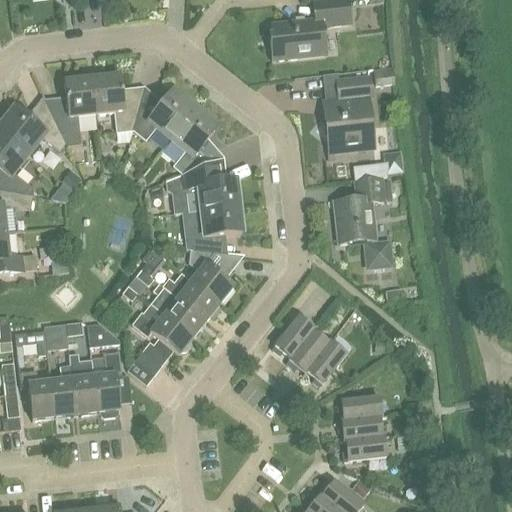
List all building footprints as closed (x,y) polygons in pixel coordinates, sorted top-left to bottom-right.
[(275,63),(326,58),(323,30),(350,27),(347,2),(312,5),(314,24),(271,28),(275,63)] [(340,112),(324,114),(329,156),(372,152),(368,110),(397,108),(393,72),(373,74),(367,74),(368,81),(337,84),(340,112)] [(93,81),(97,117),(115,115),(117,136),(134,134),(142,103),(124,105),(123,93),(121,78),(93,81)] [(79,119),(97,117),(93,81),(65,85),(67,100),(68,111),(51,113),(63,137),(81,135),(79,119)] [(156,131),(170,142),(195,111),(174,94),(165,106),(157,115),(142,103),(134,134),(146,143),(156,131)] [(0,128),(0,135),(28,158),(30,156),(34,159),(40,150),(36,147),(42,140),(60,153),(66,145),(63,137),(51,113),(38,129),(27,120),(24,118),(15,110),(0,128)] [(195,111),(170,142),(185,154),(173,169),(183,177),(183,178),(210,166),(197,155),(208,141),(218,129),(195,111)] [(25,162),(28,158),(0,135),(0,171),(3,173),(0,176),(0,192),(24,197),(32,198),(34,191),(31,189),(14,175),(18,171),(22,172),(27,166),(25,162)] [(219,184),(217,164),(183,178),(183,179),(165,186),(166,195),(176,201),(185,200),(187,215),(238,208),(235,182),(219,184)] [(60,187),(71,196),(81,184),(70,175),(60,187)] [(381,185),(381,183),(355,186),(357,204),(335,206),(339,248),(364,245),(367,268),(372,272),(386,270),(390,265),(388,246),(374,248),(374,244),(370,206),(383,205),(383,203),(393,202),(391,184),(381,185)] [(24,197),(0,192),(1,207),(2,208),(29,213),(32,198),(24,197)] [(192,253),(213,255),(211,238),(224,237),(241,235),(238,208),(187,215),(187,217),(201,215),(203,231),(190,233),(191,246),(183,247),(183,254),(192,253)] [(8,261),(5,235),(0,235),(0,277),(36,273),(34,258),(8,261)] [(204,266),(213,255),(192,253),(189,269),(197,275),(190,284),(219,307),(233,289),(204,266)] [(52,278),(68,277),(67,262),(53,264),(51,267),(52,278)] [(146,266),(142,272),(152,280),(156,274),(146,266)] [(147,291),(153,283),(151,281),(152,280),(142,272),(135,281),(147,291)] [(219,307),(190,284),(180,276),(173,285),(168,281),(162,288),(164,290),(170,295),(206,324),(219,307)] [(163,317),(193,340),(206,324),(170,295),(164,290),(162,288),(160,287),(154,294),(158,297),(150,306),(164,317),(163,317)] [(132,305),(137,298),(127,290),(122,297),(132,305)] [(164,317),(150,306),(143,316),(141,315),(131,327),(147,339),(150,335),(158,342),(153,348),(166,359),(171,352),(178,358),(193,340),(163,317),(164,317)] [(287,366),(313,332),(297,320),(271,352),(278,358),(281,354),(289,361),(285,365),(287,366)] [(67,340),(76,339),(82,339),(81,326),(78,326),(75,327),(65,328),(67,340)] [(67,340),(65,328),(44,330),(44,334),(47,358),(47,354),(68,352),(67,340)] [(90,351),(120,348),(120,344),(118,343),(99,328),(87,329),(90,351)] [(327,345),(313,334),(314,333),(313,332),(287,366),(294,372),(297,369),(304,375),(329,344),(328,343),(327,345)] [(47,358),(44,334),(14,337),(15,350),(18,376),(20,392),(28,392),(32,424),(54,421),(50,384),(38,386),(37,374),(20,376),(20,370),(24,370),(22,349),(36,347),(37,359),(47,358)] [(319,389),(345,357),(329,344),(304,375),(305,376),(306,374),(314,381),(312,384),(319,389)] [(0,356),(12,355),(11,345),(0,346),(0,356)] [(161,369),(168,361),(166,359),(153,348),(149,345),(142,353),(161,369)] [(383,358),(383,347),(374,347),(374,357),(383,358)] [(153,378),(161,369),(142,353),(134,363),(153,378)] [(105,378),(93,379),(97,416),(99,416),(100,420),(103,422),(114,421),(117,418),(116,414),(119,414),(115,380),(121,380),(118,356),(102,358),(105,378)] [(78,364),(77,357),(67,358),(69,368),(70,368),(76,419),(97,416),(93,379),(92,379),(90,363),(78,364)] [(145,388),(153,378),(134,363),(126,372),(145,388)] [(2,378),(14,376),(13,368),(1,369),(2,378)] [(54,421),(76,419),(70,368),(69,368),(60,369),(62,383),(50,384),(54,421)] [(4,387),(15,385),(14,376),(2,378),(4,387)] [(9,434),(21,433),(19,420),(20,420),(17,397),(4,399),(9,434)] [(381,420),(379,400),(338,404),(339,414),(343,413),(344,423),(338,424),(338,425),(381,420)] [(410,408),(411,417),(421,415),(420,407),(410,408)] [(381,440),(379,421),(381,421),(381,420),(338,425),(339,434),(343,434),(344,444),(383,439),(381,440)] [(386,460),(383,439),(344,444),(346,444),(347,455),(343,455),(344,464),(386,460)] [(403,440),(404,451),(419,450),(418,439),(403,440)] [(359,511),(362,508),(329,482),(324,489),(327,492),(320,500),(316,496),(315,497),(334,511),(359,511)] [(371,492),(359,483),(353,492),(364,501),(371,492)] [(334,511),(315,497),(309,504),(313,507),(308,511),(334,511)]
